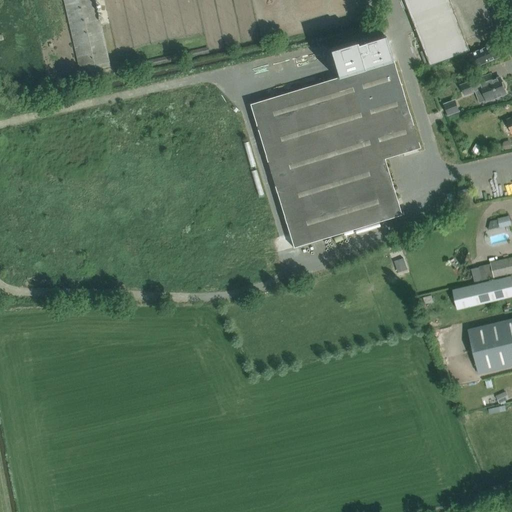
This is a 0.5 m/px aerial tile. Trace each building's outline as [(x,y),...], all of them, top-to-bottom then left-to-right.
[(64,0),(80,73),(110,66),(95,0),(64,0)] [(404,0),(424,50),(429,62),(431,66),(470,50),(449,0),(404,0)] [(326,51),(334,78),(249,104),(293,247),(401,215),(384,158),(420,148),(393,60),(389,62),(381,37),(352,45),(351,43),(326,51)] [(501,56),(496,44),(468,55),(473,67),(501,56)] [(425,64),(429,62),(424,50),(420,52),(425,64)] [(461,85),(464,94),(481,89),(486,101),(506,93),(504,89),(505,88),(505,86),(505,85),(504,83),(503,82),(502,82),(500,77),(493,80),(490,74),(461,85)] [(460,111),(456,99),(443,104),(448,116),(460,111)] [(504,142),(500,147),(505,150),(509,149),(507,141),(504,142)] [(473,148),(471,152),(476,155),(476,154),(478,156),(480,152),(473,148)] [(456,187),(458,195),(471,191),(469,184),(456,187)] [(497,218),(500,228),(511,224),(511,223),(510,215),(497,218)] [(403,258),(397,259),(400,271),(407,269),(403,258)] [(511,258),(490,264),(494,278),(511,273),(511,258)] [(457,309),(511,296),(511,279),(511,276),(452,290),(457,309)] [(431,295),(422,297),(424,304),(433,302),(431,295)] [(511,318),(468,329),(473,352),(511,342),(511,318)] [(511,342),(473,352),(478,373),(511,365),(511,342)] [(500,403),(509,399),(506,391),(496,395),(500,403)]
